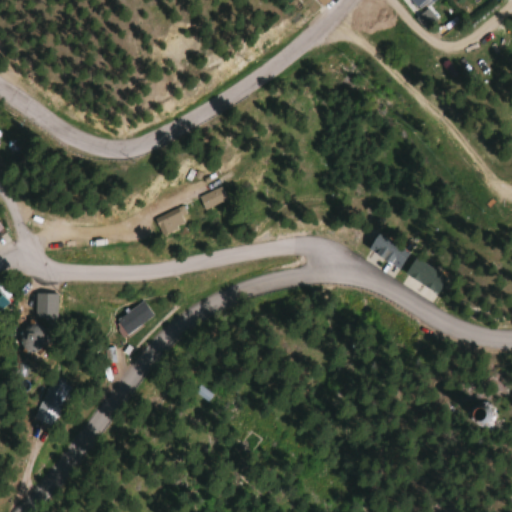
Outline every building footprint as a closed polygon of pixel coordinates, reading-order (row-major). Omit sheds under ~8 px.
[(193,197),(199,211),(222,201),(216,186),(193,197)] [(157,235),(182,223),(174,207),(150,219),(157,235)] [(394,270),(405,254),(375,234),(364,251),(394,270)] [(443,280),(412,258),(400,275),(415,286),(431,297),(443,280)] [(30,318),(52,319),(53,294),(31,294),(30,318)] [(151,316),(140,300),(113,320),(125,335),(151,316)] [(13,328),(13,351),(36,351),(36,328),(13,328)] [(62,385),(44,378),(26,421),(43,428),(62,385)]
